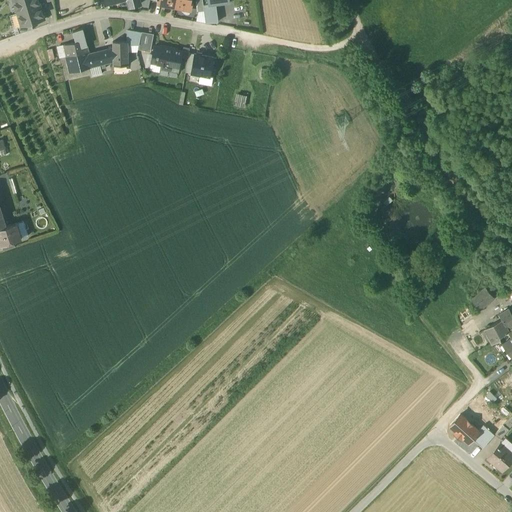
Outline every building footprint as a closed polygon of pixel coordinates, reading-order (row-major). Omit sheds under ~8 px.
[(15,7),(17,13),(40,6),(38,0),(15,0),(17,6),(15,7)] [(176,0),(175,6),(181,7),(181,9),(190,11),(192,0),(176,0)] [(215,4),(209,5),(203,6),(204,11),(205,24),(217,22),(215,4)] [(17,13),(19,20),(21,19),(23,26),(31,24),(44,20),(40,6),(17,13)] [(204,11),(198,12),(196,22),(205,24),(204,11)] [(19,20),(17,13),(9,16),(15,35),(19,34),(17,28),(21,27),(19,20)] [(17,28),(19,34),(33,30),(31,24),(23,26),(21,27),(17,28)] [(63,45),(66,57),(88,52),(82,29),(72,32),(76,43),(63,45)] [(127,41),(127,45),(139,45),(141,33),(126,31),(127,41)] [(141,32),(141,33),(139,45),(138,49),(150,52),(153,34),(141,32)] [(113,48),(107,49),(110,62),(113,61),(113,66),(128,66),(127,52),(127,45),(127,41),(113,42),(113,48)] [(66,57),(63,45),(57,47),(59,58),(66,57)] [(160,70),(178,73),(181,58),(182,51),(153,46),(152,55),(151,63),(161,64),(160,70)] [(100,65),(110,62),(107,49),(89,54),(88,52),(66,57),(69,72),(90,67),(100,65)] [(185,72),(190,73),(194,54),(188,53),(187,60),(185,72)] [(190,73),(200,75),(210,76),(214,57),(194,54),(190,73)] [(161,64),(151,63),(149,71),(159,73),(160,70),(161,64)] [(100,65),(90,67),(92,76),(102,74),(100,65)] [(267,80),(269,70),(261,68),(259,78),(267,80)] [(213,77),(210,76),(200,75),(198,83),(211,85),(213,77)] [(234,106),(244,108),(246,95),(236,93),(234,106)] [(16,223),(6,226),(0,228),(0,240),(1,244),(13,240),(20,238),(16,223)] [(1,244),(3,250),(15,246),(13,240),(1,244)] [(490,283),(486,287),(494,298),(499,294),(490,283)] [(480,310),(494,298),(486,287),(471,299),(480,310)] [(485,330),(493,343),(500,339),(499,337),(508,331),(507,329),(509,328),(511,326),(511,315),(511,313),(509,309),(499,315),(502,320),(485,330)] [(511,337),(502,345),(511,357),(511,337)] [(460,414),(449,426),(455,432),(454,433),(460,439),(462,437),(468,443),(472,439),(479,431),(478,430),(460,414)] [(494,435),(483,425),(478,430),(479,431),(472,439),(482,448),(494,435)] [(508,429),(503,425),(494,435),(499,439),(508,429)] [(511,442),(505,437),(500,443),(511,453),(511,442)] [(511,453),(500,443),(498,445),(511,456),(511,453)] [(486,458),(501,471),(511,459),(511,456),(498,445),(486,458)]
